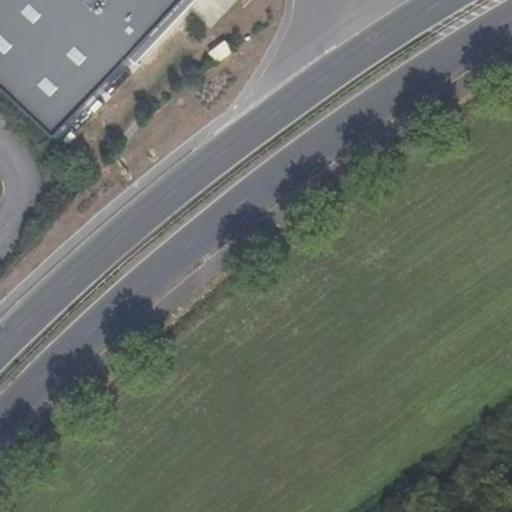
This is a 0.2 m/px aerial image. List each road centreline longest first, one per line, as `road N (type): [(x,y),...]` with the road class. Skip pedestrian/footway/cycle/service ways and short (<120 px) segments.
road 1 (secondary): [(0,423),(121,300),(247,195),(511,16)]
road 2 (secondary): [(444,0),(245,135),(110,244),(0,348)]
